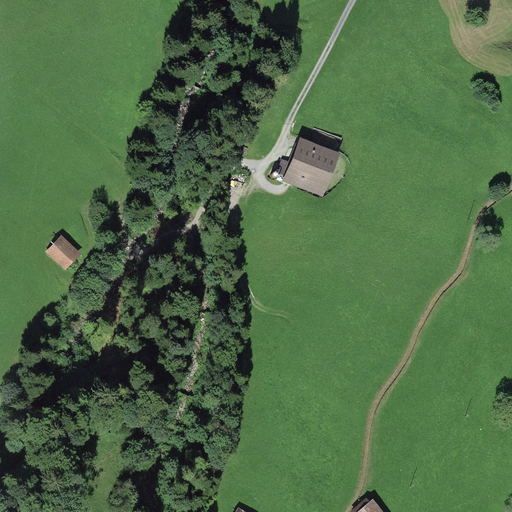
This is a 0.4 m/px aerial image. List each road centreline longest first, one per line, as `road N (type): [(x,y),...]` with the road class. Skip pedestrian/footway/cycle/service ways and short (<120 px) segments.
road 1 (track): [(93,236),(86,200),(118,217),(133,249),(186,232),(230,166),(264,164)]
road 2 (track): [(260,173),(233,223),(233,253),(256,306),(292,319),(293,336),(278,359)]
road 3 (track): [(354,0),(264,164)]
